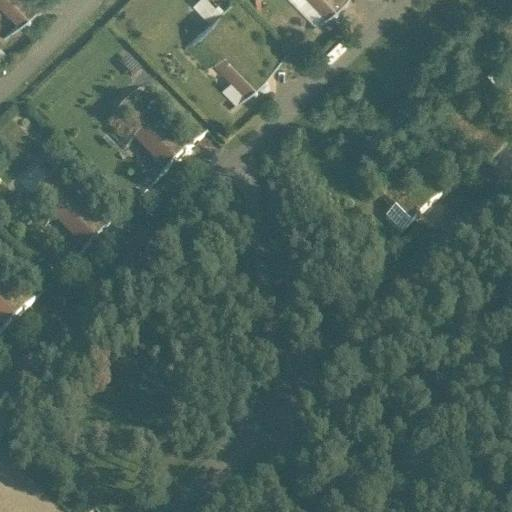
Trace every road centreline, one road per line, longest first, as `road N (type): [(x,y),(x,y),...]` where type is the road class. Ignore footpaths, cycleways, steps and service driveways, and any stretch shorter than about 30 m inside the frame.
road 1 (unclassified): [(249,152),(0,395)]
road 2 (unclassified): [(511,177),(291,404)]
road 3 (unclassified): [(291,404),(249,152)]
road 4 (unclassified): [(404,0),(249,152)]
road 5 (unclassified): [(291,404),(178,511)]
road 6 (unclassified): [(99,0),(0,97)]
